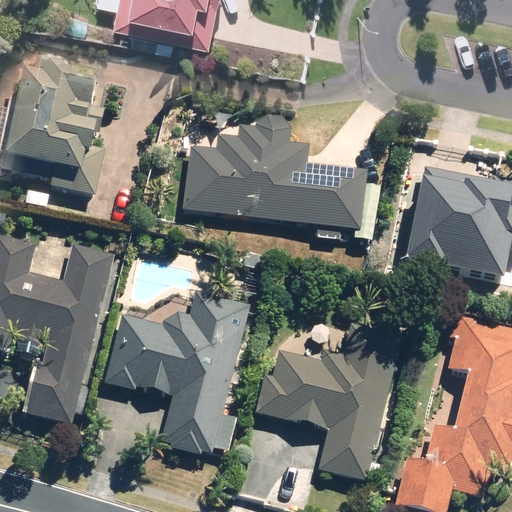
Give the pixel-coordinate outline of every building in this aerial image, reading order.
[(113,0),(108,33),(203,49),(211,0),(113,0)] [(29,80),(18,77),(0,167),(0,175),(48,186),(46,197),(93,206),(103,157),(91,155),(95,135),(84,133),(95,77),(32,64),(29,80)] [(185,154),(178,216),(318,231),(316,243),(337,246),(339,234),(354,235),(353,245),(370,247),(375,199),(365,198),(367,177),(303,170),(306,149),(285,147),(286,134),(284,131),(278,125),(268,123),(261,126),(256,131),(237,129),(235,142),(216,140),(214,157),(185,154)] [(511,188),(422,173),(404,274),(505,293),(511,252),(511,188)] [(73,434),(113,261),(73,251),(64,290),(27,281),(34,249),(0,241),(0,358),(6,360),(9,346),(39,353),(23,422),(73,434)] [(237,422),(223,419),(246,312),(197,302),(192,325),(163,319),(161,329),(118,321),(104,391),(171,405),(161,450),(228,464),(237,422)] [(511,483),(511,341),(458,328),(445,379),(468,384),(455,438),(433,433),(425,466),(410,462),(397,511),(445,511),(449,498),(482,506),(489,478),(511,483)] [(365,491),(398,345),(349,334),(343,362),(321,358),(319,368),(271,357),(257,420),(325,435),(315,480),(365,491)]
